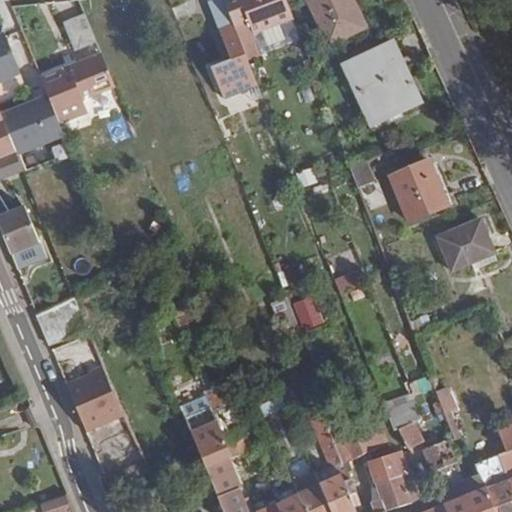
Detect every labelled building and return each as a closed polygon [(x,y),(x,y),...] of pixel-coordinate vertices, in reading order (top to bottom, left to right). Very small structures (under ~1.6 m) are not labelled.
[(223,0),(223,1),(235,29),(249,24),(253,35),(293,19),(285,0),(223,0)] [(353,0),(307,0),(325,43),(364,27),(353,0)] [(235,29),(223,1),(209,7),(232,64),(213,72),(224,101),(258,88),(257,87),(235,29)] [(74,40),(85,68),(104,61),(93,33),(74,40)] [(395,48),(347,67),(369,120),(417,101),(395,48)] [(8,59),(0,62),(0,109),(25,99),(8,59)] [(49,101),(68,145),(96,134),(91,122),(123,109),(110,77),(49,101)] [(57,119),(6,141),(11,154),(19,172),(23,180),(73,158),(72,154),(68,145),(57,119)] [(0,158),(11,154),(6,141),(0,127),(0,158)] [(149,141),(137,146),(147,169),(158,164),(149,141)] [(11,154),(0,158),(0,179),(19,172),(11,154)] [(365,161),(351,168),(358,186),(373,180),(365,161)] [(429,161),(389,177),(408,222),(447,206),(429,161)] [(302,188),(317,182),(312,168),(296,174),(302,188)] [(24,208),(0,218),(0,229),(10,253),(38,242),(24,208)] [(470,263),(492,254),(493,254),(479,220),(438,237),(452,271),(470,263)] [(495,260),(492,254),(470,263),(472,269),(495,260)] [(299,264),(279,271),(285,286),(305,279),(299,264)] [(362,267),(333,280),(338,292),(368,280),(362,267)] [(302,332),(324,322),(312,295),(291,304),(302,332)] [(74,300),(73,296),(36,314),(49,345),(87,329),(74,300)] [(415,319),(420,328),(430,324),(425,315),(415,319)] [(314,364),(303,337),(282,345),(293,372),(314,364)] [(386,345),(378,348),(388,374),(395,371),(386,345)] [(85,434),(123,419),(102,366),(64,381),(85,434)] [(410,384),(413,392),(423,418),(443,410),(436,391),(430,376),(410,384)] [(204,391),(209,401),(213,411),(233,402),(225,387),(211,393),(209,388),(204,391)] [(443,410),(454,439),(461,436),(447,398),(449,397),(445,388),(436,391),(443,410)] [(383,404),(386,414),(393,430),(400,428),(413,422),(423,418),(413,392),(383,404)] [(300,438),(282,394),(259,405),(279,448),(288,444),(300,438)] [(209,401),(182,412),(206,469),(227,460),(234,458),(224,434),(213,411),(209,401)] [(413,422),(424,441),(431,437),(435,446),(448,441),(454,439),(443,410),(423,418),(413,422)] [(330,469),(338,465),(328,440),(342,434),(333,411),(314,418),(308,431),(320,458),(326,470),(330,469)] [(342,434),(352,460),(386,445),(388,440),(378,418),(342,434)] [(413,422),(400,428),(410,447),(424,441),(413,422)] [(511,423),(498,429),(507,451),(507,453),(511,450),(511,423)] [(224,434),(234,458),(249,451),(238,429),(224,434)] [(338,465),(346,462),(352,460),(342,434),(328,440),(338,465)] [(310,462),(300,438),(288,444),(305,482),(316,477),(316,475),(310,462)] [(448,441),(435,446),(424,450),(433,472),(457,463),(448,441)] [(504,472),(508,481),(511,492),(511,450),(507,453),(507,451),(498,455),(504,472)] [(400,476),(409,473),(402,453),(369,464),(376,484),(377,484),(400,476)] [(475,465),(481,480),(481,481),(504,472),(498,455),(475,465)] [(143,459),(122,468),(124,474),(146,465),(143,459)] [(227,460),(206,469),(219,497),(239,489),(227,460)] [(347,485),(354,481),(346,462),(338,465),(330,469),(326,470),(319,473),(324,484),(343,475),(347,485)] [(122,468),(102,476),(105,482),(124,474),(122,468)] [(400,476),(410,504),(419,501),(409,473),(400,476)] [(324,484),(320,485),(331,511),(360,511),(365,506),(354,481),(347,485),(343,475),(324,484)] [(383,511),(386,511),(385,511),(386,511),(410,504),(400,476),(377,484),(382,498),(370,503),(373,511),(383,511)] [(305,482),(294,486),(298,496),(320,485),(316,477),(305,482)] [(466,486),(441,495),(444,505),(485,490),(481,481),(481,480),(466,486)] [(511,511),(511,492),(508,481),(485,490),(493,511),(511,511)] [(331,511),(320,485),(298,496),(305,511),(331,511)] [(247,511),(239,489),(219,497),(225,511),(247,511)] [(493,511),(485,490),(444,505),(446,511),(493,511)] [(68,495),(40,504),(42,511),(71,511),(73,511),(68,495)] [(284,502),(276,504),(279,511),(305,511),(298,496),(284,502)]
